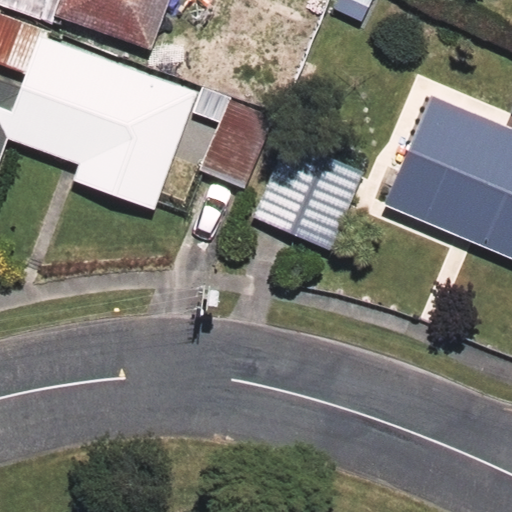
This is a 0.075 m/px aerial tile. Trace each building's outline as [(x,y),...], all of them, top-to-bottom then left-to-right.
[(167,0),(47,0),(43,11),(143,55),(167,0)] [(0,68),(22,77),(41,30),(0,13),(0,68)] [(17,88),(0,130),(0,131),(76,162),(68,181),(150,215),(199,95),(41,30),(22,77),(17,88)] [(0,130),(17,88),(0,80),(0,130)] [(511,113),(434,82),(382,210),(511,263),(511,113)] [(362,160),(280,127),(246,213),(327,246),(362,160)]
